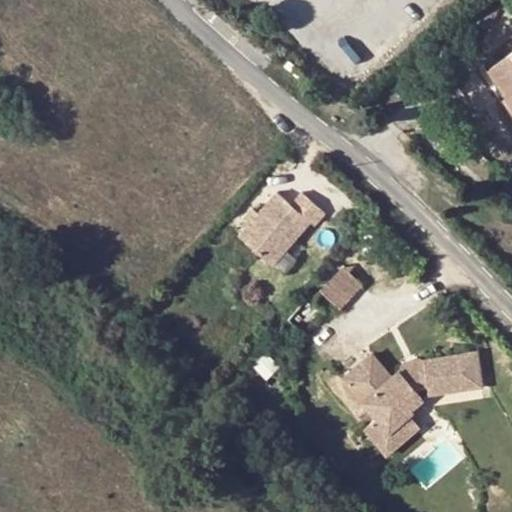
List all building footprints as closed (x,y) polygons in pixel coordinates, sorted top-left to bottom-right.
[(511,52),(490,69),(509,95),(503,101),(511,113),(511,52)] [(229,218),(263,247),(301,203),(305,206),(315,194),(292,174),(282,186),(268,174),(248,196),(240,206),(229,218)] [(235,201),(240,206),(248,196),(243,191),(235,201)] [(310,275),(329,294),(353,267),(334,248),(310,275)] [(298,282),(275,307),(292,322),(315,297),(298,282)] [(380,363),(361,341),(330,368),(364,409),(377,423),(399,407),(404,402),(402,400),(413,390),(405,381),(415,377),(416,386),(472,377),(467,340),(409,349),(404,345),(388,351),(387,357),(380,363)] [(399,407),(377,423),(364,409),(351,420),(374,447),(408,417),(399,407)]
